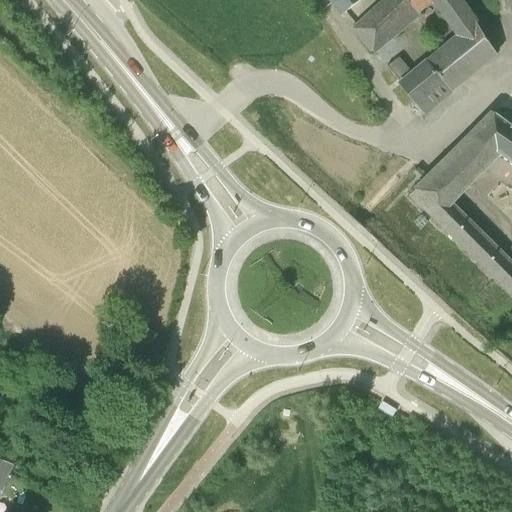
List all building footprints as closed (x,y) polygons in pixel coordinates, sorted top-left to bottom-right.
[(331,0),(335,4),(339,10),(343,15),(360,0),(331,0)] [(432,2),(456,36),(457,34),(459,37),(459,36),(468,49),(460,56),(473,69),(493,50),(459,0),(388,0),(354,29),(375,53),(421,13),(432,2)] [(427,60),(451,89),(473,69),(460,56),(468,49),(459,36),(459,37),(457,34),(456,36),(427,60)] [(399,58),(389,66),(388,67),(387,66),(387,67),(425,113),(451,89),(427,60),(411,73),(399,58)] [(511,126),(493,113),(467,139),(466,138),(464,140),(465,141),(451,154),(478,180),(500,156),(511,164),(511,126)] [(451,154),(428,178),(410,196),(511,296),(511,259),(456,204),(478,180),(451,154)] [(127,344),(144,354),(156,334),(139,324),(127,344)] [(0,446),(0,471),(8,475),(18,456),(0,446)]
